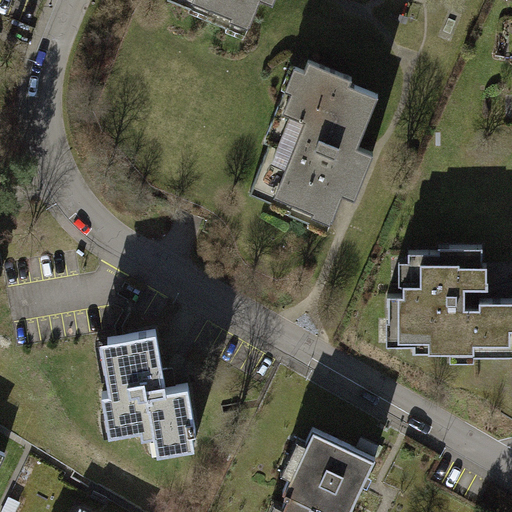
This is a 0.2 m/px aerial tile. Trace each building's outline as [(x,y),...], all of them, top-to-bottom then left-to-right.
[(173,0),(246,31),(259,2),(269,6),(271,0),(173,0)] [(271,144),(252,187),(331,222),(343,192),(354,197),(374,151),(357,143),(379,94),(350,81),(352,76),(309,57),(305,68),(296,64),(285,88),(291,90),(268,142),(271,144)] [(476,353),(511,352),(511,300),(480,300),(480,306),(467,306),(467,286),(488,286),(488,244),(439,244),(439,249),(409,249),(409,258),(400,258),(400,292),(389,292),(389,343),(414,343),(414,353),(453,353),(453,359),(476,359),(476,353)] [(155,330),(102,339),(111,392),(104,393),(110,431),(143,426),(144,434),(156,432),(159,450),(194,444),(191,430),(197,429),(189,385),(165,389),(155,330)] [(286,489),(292,492),(334,511),(349,511),(376,456),(315,428),(286,489)] [(0,451),(0,473),(9,455),(0,451)] [(334,511),(292,492),(282,511),(334,511)]
